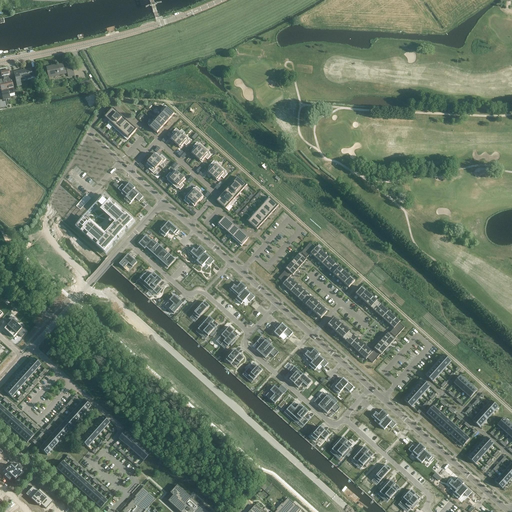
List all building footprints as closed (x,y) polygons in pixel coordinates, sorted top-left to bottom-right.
[(8,16),(0,17),(0,27),(10,25),(8,16)] [(68,77),(74,75),(72,66),(66,67),(66,68),(64,69),(63,64),(46,67),(49,77),(67,73),(68,77)] [(20,79),(32,76),(30,69),(14,73),(17,87),(21,86),(20,79)] [(8,92),(14,90),(11,79),(7,80),(6,78),(10,77),(8,70),(1,72),(2,76),(3,76),(4,80),(5,79),(6,83),(3,84),(3,79),(0,79),(0,86),(3,100),(10,99),(8,92)] [(166,106),(161,111),(168,118),(170,119),(174,114),(173,113),(166,106)] [(111,109),(103,119),(108,123),(116,114),(117,112),(112,108),(111,109)] [(162,112),(158,117),(164,123),(166,124),(170,119),(168,118),(161,111),(161,112),(162,112)] [(116,114),(108,123),(113,128),(121,118),(122,117),(117,112),(116,114)] [(121,118),(113,128),(118,132),(126,123),(127,121),(122,117),(121,118)] [(153,120),(153,121),(160,127),(162,129),(166,124),(164,123),(158,117),(154,121),(153,120)] [(126,123),(118,132),(122,136),(131,127),(132,125),(127,121),(126,123)] [(153,121),(148,126),(156,132),(157,134),(162,129),(160,127),(153,121)] [(131,127),(122,136),(127,140),(135,131),(137,130),(132,125),(131,127)] [(174,135),(170,139),(175,144),(184,134),(182,135),(179,132),(180,132),(176,129),(172,133),(174,135)] [(184,134),(175,144),(180,148),(184,144),(186,146),(190,141),(188,140),(189,139),(184,134)] [(195,149),(191,153),(196,158),(205,148),(200,143),(199,144),(197,143),(193,147),(195,149)] [(205,148),(196,158),(201,162),(205,158),(207,160),(211,155),(210,155),(209,154),(210,153),(205,148)] [(156,153),(151,159),(159,166),(162,162),(163,163),(166,159),(162,155),(160,157),(156,153)] [(112,171),(99,159),(95,162),(108,175),(112,171)] [(151,159),(146,164),(147,164),(151,168),(149,170),(153,174),(157,170),(156,169),(159,166),(151,159)] [(211,168),(207,172),(213,177),(221,167),(216,163),(215,163),(213,162),(209,166),(211,168)] [(221,167),(213,177),(218,182),(221,177),(223,179),(227,174),(226,173),(226,172),(221,167)] [(170,173),(166,177),(168,179),(167,180),(172,185),(181,175),(176,170),(172,175),(170,173)] [(181,175),(172,185),(177,189),(178,188),(180,190),(184,186),(182,184),(186,180),(181,175)] [(238,177),(234,182),(235,184),(243,190),(247,185),(240,179),(238,177)] [(122,185),(118,189),(122,193),(121,194),(126,198),(124,200),(135,188),(129,182),(127,185),(128,185),(125,188),(124,187),(122,185)] [(234,182),(230,187),(231,188),(239,195),(243,190),(235,184),(234,182)] [(194,188),(189,193),(199,202),(204,197),(199,193),(201,191),(197,187),(195,189),(194,188)] [(230,187),(226,192),(227,193),(236,201),(235,199),(239,195),(231,188),(230,187)] [(135,188),(124,200),(130,205),(134,200),(135,198),(138,200),(139,202),(143,197),(138,192),(137,193),(136,192),(133,190),(134,189),(135,188)] [(226,192),(221,196),(223,198),(232,206),(236,201),(227,193),(226,192)] [(186,199),(184,201),(188,205),(190,203),(194,207),(199,202),(189,193),(185,198),(186,199)] [(105,195),(76,228),(106,255),(135,222),(105,195)] [(221,196),(217,201),(218,203),(226,209),(230,205),(232,206),(223,198),(221,196)] [(269,197),(264,202),(273,210),(274,211),(279,206),(277,205),(269,197)] [(264,204),(261,208),(268,214),(270,216),(274,211),(273,210),(264,202),(265,203),(264,204)] [(256,211),(256,212),(264,219),(266,220),(270,216),(268,214),(261,208),(257,212),(256,211)] [(256,212),(252,216),(260,224),(262,225),(266,220),(264,219),(256,212)] [(224,217),(218,224),(223,229),(229,222),(224,217)] [(261,225),(252,217),(248,221),(257,229),(261,225)] [(228,223),(222,229),(223,230),(224,229),(228,233),(233,227),(234,226),(230,221),(228,223)] [(162,229),(159,233),(164,237),(170,231),(175,235),(179,231),(169,222),(168,223),(169,223),(168,224),(166,223),(166,222),(165,222),(160,227),(162,229)] [(233,227),(228,233),(232,237),(231,237),(232,238),(238,231),(239,230),(234,226),(233,227)] [(238,231),(232,238),(236,242),(242,236),(244,234),(239,230),(238,231)] [(242,236),(236,242),(241,246),(247,240),(249,238),(244,234),(242,236)] [(141,242),(139,244),(144,249),(153,240),(151,241),(144,235),(140,240),(141,242)] [(153,240),(144,249),(145,250),(146,248),(149,251),(148,253),(150,254),(158,245),(153,240)] [(310,243),(301,253),(307,258),(311,254),(310,254),(316,248),(310,243)] [(158,245),(150,254),(152,256),(153,255),(157,258),(164,250),(158,245)] [(193,248),(189,253),(193,257),(192,258),(197,262),(206,252),(199,246),(197,248),(198,249),(198,248),(199,249),(196,252),(195,250),(193,248)] [(316,248),(310,254),(311,254),(314,257),(321,250),(317,247),(316,248)] [(164,250),(157,258),(161,261),(159,263),(161,264),(169,255),(164,250)] [(321,250),(314,257),(318,261),(324,254),(321,250)] [(206,252),(197,262),(202,266),(206,262),(210,265),(214,261),(209,256),(208,257),(207,256),(204,254),(205,253),(206,252)] [(300,254),(296,258),(303,264),(307,260),(300,254)] [(324,254),(318,261),(322,264),(328,257),(324,254)] [(128,255),(119,264),(124,269),(126,266),(130,270),(137,263),(128,255)] [(169,255),(161,264),(163,266),(164,265),(168,268),(175,260),(169,255)] [(328,257),(322,264),(326,268),(332,261),(328,257)] [(296,258),(293,261),(300,268),(303,264),(296,258)] [(293,261),(289,265),(296,272),(300,268),(293,261)] [(332,261),(326,268),(329,271),(336,264),(332,261)] [(336,264),(329,271),(333,274),(340,267),(336,264)] [(289,265),(286,269),(286,270),(292,275),(293,276),(296,272),(289,265)] [(340,267),(333,274),(337,278),(343,271),(340,267)] [(286,270),(278,278),(284,283),(289,278),(292,275),(286,270)] [(343,271),(337,278),(341,281),(347,274),(343,271)] [(145,274),(140,279),(149,287),(158,277),(153,273),(149,278),(145,274)] [(347,274),(341,281),(345,285),(351,278),(347,274)] [(158,277),(149,287),(158,295),(162,290),(158,286),(162,281),(158,277)] [(284,283),(283,285),(287,288),(293,281),(289,278),(284,283)] [(351,278),(345,285),(348,288),(349,288),(355,281),(351,278)] [(293,281),(287,288),(290,292),(297,285),(293,281)] [(234,285),(230,289),(234,293),(235,292),(237,294),(237,295),(239,296),(238,297),(236,300),(246,288),(240,283),(238,285),(239,285),(239,286),(237,288),(235,287),(236,287),(234,285)] [(297,285),(290,292),(294,295),(300,288),(297,285)] [(362,287),(356,294),(360,298),(366,291),(362,287)] [(246,288),(236,300),(241,305),(247,298),(250,302),(255,297),(249,292),(248,293),(247,292),(247,293),(245,290),(247,288),(246,288)] [(300,288),(294,295),(298,298),(304,292),(300,288)] [(366,291),(360,298),(363,301),(370,294),(366,291)] [(304,292),(298,298),(302,302),(308,295),(304,292)] [(370,294),(363,301),(367,305),(373,298),(370,294)] [(308,295),(302,302),(305,305),(312,298),(308,295)] [(108,296),(103,301),(113,309),(117,304),(108,296)] [(174,296),(167,303),(171,307),(169,309),(174,314),(183,304),(174,296)] [(312,298),(305,305),(309,309),(316,302),(312,298)] [(373,298),(367,305),(371,308),(377,301),(373,298)] [(377,301),(371,308),(375,312),(381,305),(377,301)] [(196,312),(192,316),(197,321),(209,306),(205,302),(201,306),(200,304),(194,311),(196,312)] [(316,302),(309,309),(313,312),(319,305),(316,302)] [(319,305),(313,312),(317,316),(323,309),(319,305)] [(381,305),(375,312),(378,315),(385,308),(381,305)] [(385,308),(378,315),(382,318),(389,311),(385,308)] [(323,309),(317,316),(321,319),(327,312),(323,309)] [(389,311),(382,318),(386,322),(392,315),(389,311)] [(392,315),(386,322),(390,325),(396,318),(392,315)] [(8,325),(4,329),(9,333),(18,323),(11,317),(5,323),(8,325)] [(200,327),(198,330),(202,334),(214,321),(209,317),(205,322),(204,320),(199,326),(200,327)] [(334,318),(328,325),(332,329),(338,322),(334,318)] [(396,318),(390,325),(394,329),(399,323),(400,322),(396,318)] [(214,321),(202,334),(207,338),(209,335),(211,337),(216,331),(214,330),(218,325),(214,321)] [(338,322),(332,329),(335,332),(342,325),(338,322)] [(18,323),(9,333),(13,338),(17,334),(21,337),(26,332),(17,324),(18,323)] [(394,329),(390,333),(396,338),(405,328),(399,323),(394,329)] [(277,330),(274,333),(280,338),(284,333),(289,338),(293,333),(283,324),(282,325),(282,326),(281,326),(280,325),(279,324),(275,328),(277,330)] [(342,325),(335,332),(339,336),(346,329),(342,325)] [(221,337),(216,342),(220,346),(234,331),(229,327),(224,333),(222,332),(219,335),(221,337)] [(346,329),(339,336),(343,339),(350,332),(346,329)] [(234,331),(220,346),(221,346),(223,344),(227,348),(230,345),(231,346),(235,342),(233,341),(238,335),(234,331)] [(350,332),(343,339),(347,342),(353,336),(350,332)] [(388,333),(385,337),(392,343),(395,340),(388,333)] [(353,336),(347,342),(351,346),(357,339),(353,336)] [(261,346),(257,351),(261,355),(272,343),(267,339),(266,341),(261,337),(257,342),(261,346)] [(385,337),(381,341),(388,347),(392,343),(385,337)] [(357,339),(351,346),(354,349),(361,342),(357,339)] [(381,341),(378,345),(385,351),(388,347),(381,341)] [(361,342),(354,349),(358,353),(365,346),(361,342)] [(272,343),(261,355),(266,359),(270,354),(274,358),(279,353),(270,345),(272,343)] [(378,345),(374,349),(375,349),(381,355),(385,351),(378,345)] [(365,346),(358,353),(362,356),(369,349),(365,346)] [(307,351),(303,355),(307,359),(306,360),(311,364),(309,366),(320,354),(314,349),(312,351),(313,352),(310,354),(309,353),(307,351)] [(369,349),(362,356),(366,360),(367,358),(373,353),(372,352),(369,349)] [(373,353),(367,358),(373,363),(381,355),(375,349),(372,352),(373,353)] [(235,351),(226,360),(231,365),(233,362),(237,366),(244,359),(235,351)] [(320,354),(309,366),(315,371),(319,366),(320,364),(323,366),(323,367),(324,368),(328,363),(323,359),(322,359),(321,358),(321,359),(318,356),(320,354)] [(444,355),(440,359),(448,366),(451,362),(444,355)] [(33,359),(29,363),(37,370),(41,365),(33,359)] [(440,359),(436,363),(444,370),(448,366),(440,359)] [(29,363),(26,367),(33,373),(37,370),(29,363)] [(436,363),(433,367),(440,374),(444,370),(436,363)] [(26,367),(22,371),(30,378),(33,373),(26,367)] [(249,368),(244,373),(253,381),(262,371),(257,367),(253,372),(249,368)] [(294,376),(290,380),(294,384),(303,375),(294,367),(290,372),(294,376)] [(433,367),(429,371),(437,378),(440,374),(433,367)] [(22,371),(19,375),(26,381),(30,378),(22,371)] [(429,371),(425,376),(433,382),(437,378),(429,371)] [(19,375),(15,379),(22,386),(26,381),(19,375)] [(303,375),(294,384),(299,389),(303,384),(307,387),(312,382),(303,375)] [(460,376),(454,383),(458,387),(465,380),(460,376)] [(15,379),(12,383),(19,389),(22,386),(15,379)] [(338,385),(333,390),(339,394),(345,388),(350,392),(354,388),(343,379),(342,380),(343,380),(342,381),(341,379),(340,379),(336,383),(338,385)] [(423,380),(419,384),(426,391),(430,387),(423,380)] [(465,380),(458,387),(462,391),(469,383),(465,380)] [(12,383),(8,387),(15,393),(19,389),(12,383)] [(469,383),(462,391),(466,395),(473,387),(469,383)] [(419,384),(415,388),(423,395),(426,391),(419,384)] [(274,395),(270,400),(275,404),(284,394),(275,386),(270,391),(274,395)] [(8,387),(4,391),(11,398),(15,393),(8,387)] [(473,387),(466,395),(470,398),(477,391),(473,387)] [(415,388),(412,392),(419,399),(423,395),(415,388)] [(322,401),(318,406),(323,410),(333,398),(329,394),(327,396),(323,392),(318,397),(322,401)] [(412,392),(408,397),(415,403),(419,399),(412,392)] [(408,397),(404,401),(412,408),(415,403),(408,397)] [(333,398),(323,410),(327,414),(331,409),(336,413),(340,408),(336,404),(338,402),(333,398)] [(83,400),(79,404),(87,411),(90,407),(83,400)] [(491,401),(487,405),(494,412),(498,408),(491,401)] [(79,404),(76,408),(83,415),(87,411),(79,404)] [(291,406),(286,411),(295,419),(304,409),(299,405),(295,409),(291,406)] [(487,405),(483,409),(491,416),(494,412),(487,405)] [(433,406),(426,414),(430,417),(437,410),(433,406)] [(76,408),(72,412),(80,419),(83,415),(76,408)] [(304,409),(295,419),(304,426),(308,421),(304,418),(308,413),(304,409)] [(483,409),(480,413),(487,420),(491,416),(483,409)] [(5,410),(0,415),(0,418),(3,421),(9,414),(5,410)] [(375,412),(371,417),(375,420),(374,421),(379,425),(388,415),(382,410),(380,412),(381,413),(379,415),(377,414),(375,412)] [(437,410),(430,417),(434,421),(441,414),(437,410)] [(72,412),(68,416),(76,423),(80,419),(72,412)] [(480,413),(476,417),(484,424),(487,420),(480,413)] [(9,414),(3,421),(7,425),(13,417),(9,414)] [(441,414),(434,421),(438,425),(445,417),(441,414)] [(388,415),(379,425),(384,430),(388,426),(392,429),(396,424),(391,420),(390,421),(389,420),(386,418),(387,417),(388,416),(388,415)] [(68,416),(65,420),(72,427),(76,423),(68,416)] [(13,417),(7,425),(11,428),(17,421),(13,417)] [(102,417),(98,421),(106,427),(109,423),(102,417)] [(445,417),(438,425),(443,428),(449,421),(445,417)] [(476,417),(472,421),(480,428),(484,424),(476,417)] [(504,418),(497,426),(501,429),(508,422),(504,418)] [(65,420),(61,424),(69,431),(72,427),(65,420)] [(17,421),(11,428),(15,432),(21,424),(17,421)] [(98,421),(94,425),(102,432),(106,427),(98,421)] [(449,421),(443,428),(447,432),(453,424),(449,421)] [(508,422),(501,429),(505,433),(511,425),(508,422)] [(21,424),(15,432),(19,435),(25,428),(21,424)] [(61,424),(58,428),(65,435),(69,431),(61,424)] [(453,424),(447,432),(451,436),(457,428),(453,424)] [(94,425),(91,429),(98,435),(102,432),(94,425)] [(320,427),(311,437),(316,441),(321,436),(325,440),(329,435),(320,427)] [(25,428),(19,435),(23,439),(29,432),(25,428)] [(58,428),(54,432),(61,439),(65,435),(58,428)] [(457,428),(451,436),(455,439),(461,432),(457,428)] [(91,429),(87,433),(95,440),(98,435),(91,429)] [(29,432),(23,439),(27,443),(34,435),(29,432)] [(54,432),(50,436),(58,443),(61,439),(54,432)] [(125,432),(119,439),(123,443),(130,435),(125,432)] [(461,432),(455,439),(459,443),(465,435),(461,432)] [(87,433),(84,437),(91,444),(95,440),(87,433)] [(130,435),(123,443),(127,446),(134,439),(130,435)] [(465,435),(459,443),(463,447),(470,439),(465,435)] [(50,436),(47,441),(54,447),(58,443),(50,436)] [(84,437),(80,441),(87,448),(91,444),(84,437)] [(334,448),(332,450),(336,454),(348,441),(343,437),(339,442),(338,441),(333,446),(334,448)] [(486,437),(483,442),(490,448),(494,444),(486,437)] [(134,439),(127,446),(131,450),(138,443),(134,439)] [(47,441),(43,445),(50,451),(54,447),(47,441)] [(348,441),(336,454),(341,458),(343,456),(345,457),(350,452),(349,451),(348,450),(352,445),(348,441)] [(483,442),(479,446),(486,452),(490,448),(483,442)] [(138,443),(131,450),(135,454),(142,447),(138,443)] [(413,446),(408,450),(413,454),(412,455),(416,459),(425,449),(419,443),(417,445),(417,446),(418,446),(416,449),(414,448),(415,448),(413,446)] [(43,445),(39,449),(47,456),(50,451),(43,445)] [(479,446),(475,450),(483,457),(486,452),(479,446)] [(142,447),(135,454),(139,458),(146,450),(142,447)] [(355,457),(353,460),(357,464),(369,451),(364,447),(360,452),(359,451),(359,450),(354,456),(355,457)] [(425,449),(416,459),(422,464),(426,459),(429,463),(434,458),(428,453),(427,454),(426,453),(424,451),(426,449),(425,449)] [(146,450),(139,458),(143,461),(150,454),(146,450)] [(475,450),(472,454),(479,461),(483,457),(475,450)] [(369,451),(357,464),(362,468),(364,465),(366,467),(371,461),(370,461),(369,460),(373,455),(369,451)] [(472,454),(468,458),(475,465),(479,461),(472,454)] [(63,461),(56,469),(60,473),(67,465),(63,461)] [(6,468),(2,472),(5,475),(4,476),(9,480),(12,477),(10,475),(16,470),(14,469),(11,465),(7,469),(6,468)] [(16,470),(10,475),(12,477),(15,480),(18,477),(19,476),(20,477),(25,473),(22,470),(22,469),(18,465),(14,469),(16,470)] [(67,465),(60,473),(64,476),(71,469),(67,465)] [(377,475),(373,479),(378,484),(391,470),(386,465),(383,469),(382,468),(381,467),(376,474),(377,475)] [(71,469),(64,476),(68,480),(75,472),(71,469)] [(511,475),(506,470),(502,474),(510,481),(511,478),(511,475)] [(75,472),(68,480),(72,483),(79,476),(75,472)] [(502,474),(499,478),(506,485),(510,481),(502,474)] [(79,476),(72,483),(76,487),(83,479),(79,476)] [(449,482),(447,485),(449,486),(451,488),(450,489),(452,491),(454,493),(454,494),(453,495),(463,483),(460,481),(457,478),(456,479),(455,480),(456,481),(454,483),(453,482),(451,480),(449,482)] [(499,478),(495,482),(502,489),(506,485),(499,478)] [(83,479),(76,487),(80,491),(87,483),(83,479)] [(382,490),(380,493),(382,495),(384,497),(396,484),(391,480),(387,485),(385,483),(380,489),(382,490)] [(87,483),(80,491),(84,494),(91,487),(87,483)] [(463,483),(453,495),(455,497),(458,500),(461,497),(464,494),(466,496),(468,497),(470,495),(472,492),(469,490),(467,488),(466,488),(465,489),(461,486),(464,484),(463,483)] [(396,484),(384,497),(386,499),(388,500),(389,501),(391,499),(392,499),(393,500),(395,498),(398,494),(396,493),(400,488),(396,484)] [(33,486),(26,494),(31,499),(35,502),(44,493),(40,489),(38,491),(33,486)] [(174,496),(169,501),(180,511),(206,511),(178,486),(171,493),(174,496)] [(91,487),(84,494),(88,498),(95,490),(91,487)] [(144,511),(156,499),(143,488),(134,497),(135,498),(122,511),(144,511)] [(95,490),(88,498),(92,501),(99,494),(95,490)] [(402,500),(400,503),(401,504),(404,507),(416,494),(411,490),(408,494),(406,496),(404,495),(403,497),(401,498),(402,499),(402,500)] [(44,493),(35,502),(39,506),(41,504),(46,509),(53,501),(44,493)] [(99,494),(92,501),(96,505),(103,498),(99,494)] [(416,494),(404,507),(407,510),(409,511),(411,508),(412,509),(413,509),(415,507),(416,506),(415,505),(415,504),(418,501),(420,498),(416,494)] [(103,498),(96,505),(100,509),(107,501),(103,498)] [(256,505),(249,511),(299,511),(301,510),(288,498),(283,504),(282,503),(277,510),(275,511),(265,511),(262,509),(262,510),(256,505)]
